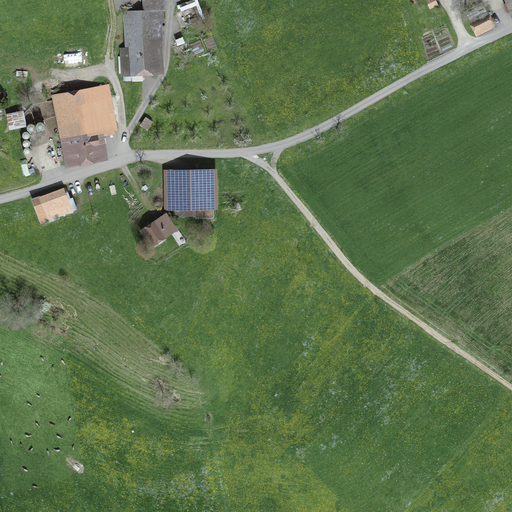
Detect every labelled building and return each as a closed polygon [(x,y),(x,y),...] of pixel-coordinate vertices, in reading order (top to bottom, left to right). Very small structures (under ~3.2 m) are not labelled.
[(163,0),(146,0),(147,11),(128,12),(130,47),(122,47),(123,69),(132,69),(132,72),(159,71),(158,45),(154,45),(153,22),(163,21),(164,10),(163,0)] [(486,16),(475,21),(478,30),(489,25),(486,16)] [(94,127),(115,123),(109,89),(60,97),(68,143),(62,144),(64,160),(99,154),(94,127)] [(6,112),(10,128),(27,123),(23,108),(6,112)] [(154,123),(146,117),(140,126),(148,131),(154,123)] [(167,207),(213,206),(213,171),(167,172),(167,207)] [(67,203),(62,188),(39,196),(44,211),(67,203)] [(166,217),(145,230),(152,241),(173,226),(165,214),(164,214),(166,217)]
